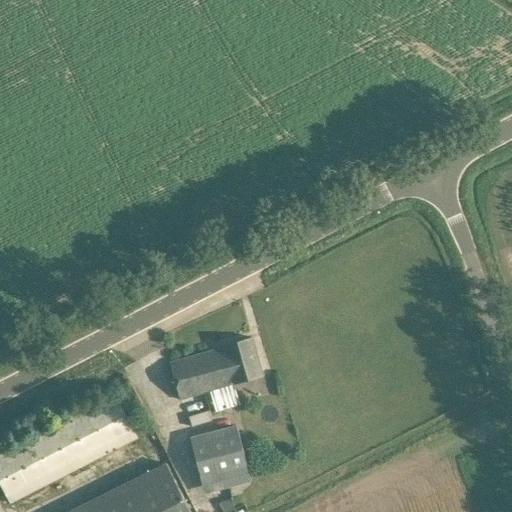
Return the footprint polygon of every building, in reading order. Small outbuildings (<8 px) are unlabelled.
[(240,404),(234,384),(263,376),(252,337),(223,345),(224,347),(171,362),(180,399),(205,392),(211,413),(240,404)] [(0,482),(10,502),(128,442),(136,437),(115,394),(0,453),(0,482)] [(192,427),(212,420),(209,410),(189,416),(192,427)] [(203,484),(250,472),(237,426),(191,438),(203,484)] [(191,511),(167,463),(68,511),(191,511)]
